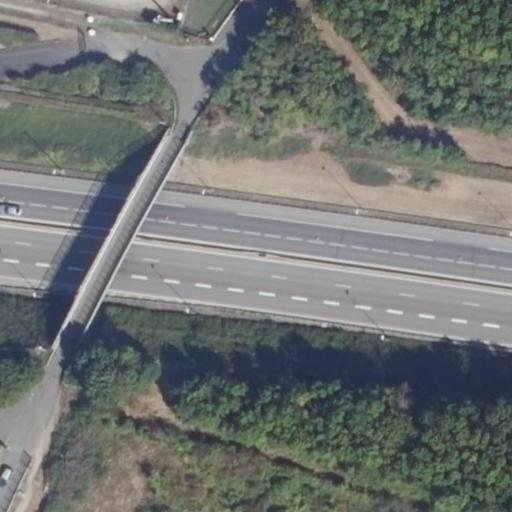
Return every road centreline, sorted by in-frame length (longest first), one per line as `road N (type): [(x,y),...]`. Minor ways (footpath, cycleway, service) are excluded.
road 1 (motorway): [(511,274),(0,205)]
road 2 (motorway): [(0,254),(511,314)]
road 3 (track): [(298,0),(398,121),(511,139)]
road 4 (residential): [(275,0),(190,131)]
